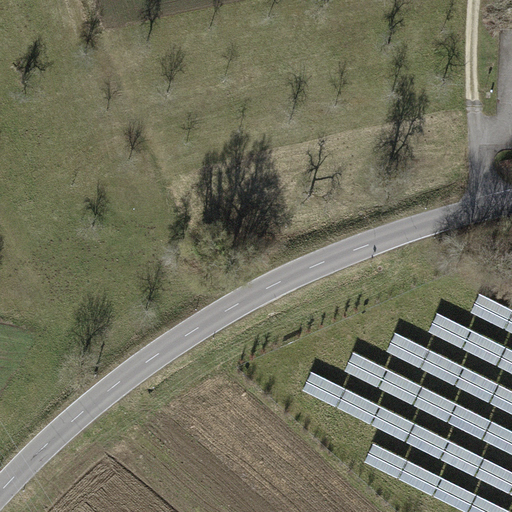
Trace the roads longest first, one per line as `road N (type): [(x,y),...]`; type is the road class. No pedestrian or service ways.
road 1 (tertiary): [(0,493),(67,425),(247,297),(361,245),(511,201)]
road 2 (track): [(276,284),(213,282),(82,302),(0,296)]
road 3 (track): [(476,0),(470,52),(484,207)]
